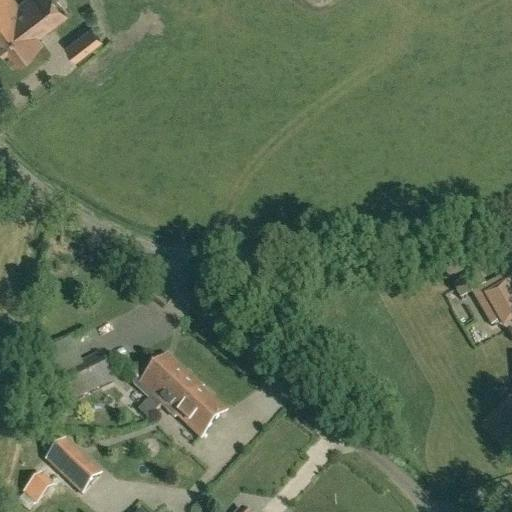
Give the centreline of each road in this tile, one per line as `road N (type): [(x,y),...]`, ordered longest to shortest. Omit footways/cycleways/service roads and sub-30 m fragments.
road 1 (unclassified): [(427,511),(187,304),(164,255)]
road 2 (unclassified): [(164,255),(324,257),(511,234)]
road 3 (unclassified): [(0,156),(79,221),(164,255)]
